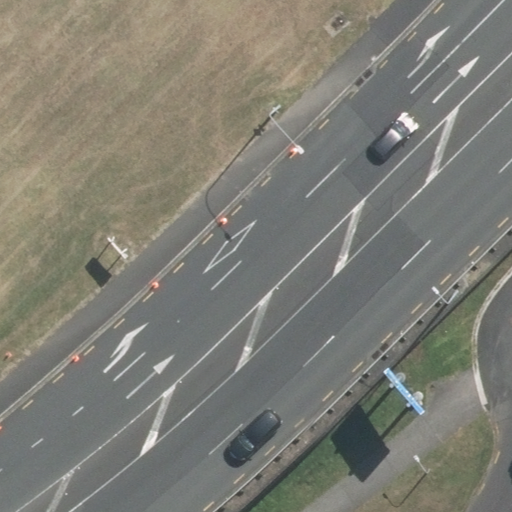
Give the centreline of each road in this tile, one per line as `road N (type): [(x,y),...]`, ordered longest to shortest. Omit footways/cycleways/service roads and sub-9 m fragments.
road 1 (secondary): [(0,469),(151,347),(388,105)]
road 2 (secondary): [(511,160),(140,511)]
road 3 (secondary): [(388,105),(511,1)]
road 4 (secondary): [(388,105),(477,0)]
